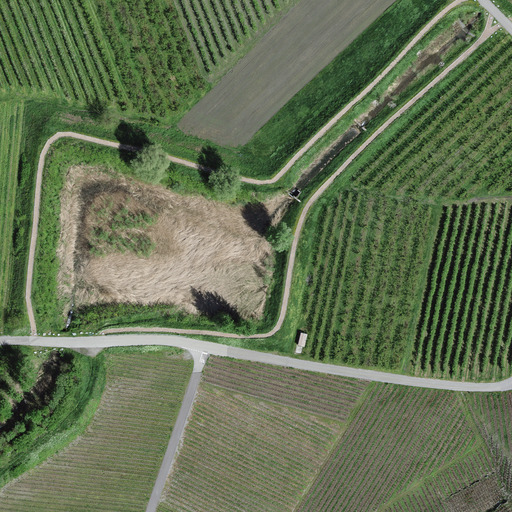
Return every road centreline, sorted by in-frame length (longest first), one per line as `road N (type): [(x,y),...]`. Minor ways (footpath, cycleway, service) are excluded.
road 1 (unclassified): [(0,340),(180,342),(447,386),(511,386)]
road 2 (track): [(202,346),(149,511)]
